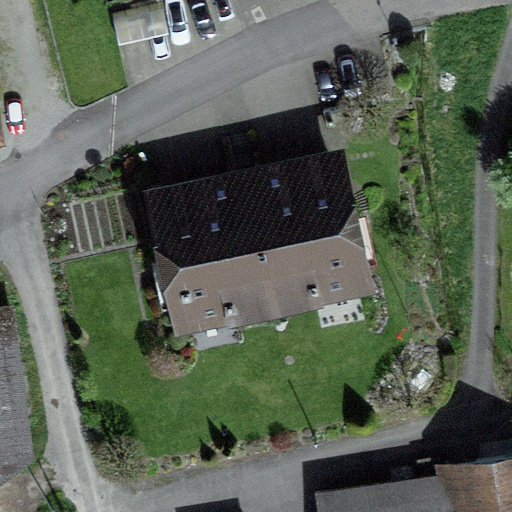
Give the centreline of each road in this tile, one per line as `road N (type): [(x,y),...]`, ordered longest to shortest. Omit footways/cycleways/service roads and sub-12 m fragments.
road 1 (residential): [(106,511),(432,433),(462,412),(483,333),(489,148),(511,48)]
road 2 (residential): [(0,191),(235,61),(406,0)]
